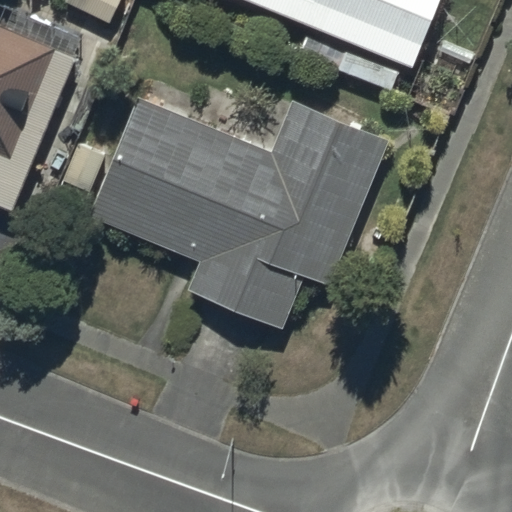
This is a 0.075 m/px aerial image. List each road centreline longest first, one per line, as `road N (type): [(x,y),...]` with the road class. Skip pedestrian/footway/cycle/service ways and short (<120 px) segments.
road 1 (residential): [(0,415),(236,511)]
road 2 (residential): [(435,511),(464,414),(511,301)]
